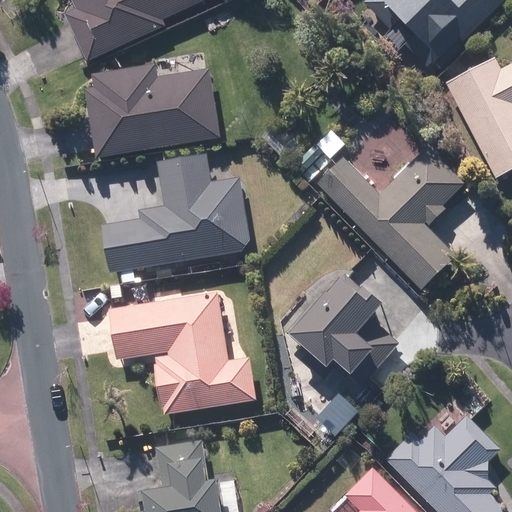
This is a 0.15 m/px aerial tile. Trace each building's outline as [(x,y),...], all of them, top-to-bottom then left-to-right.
[(219,0),(69,0),(74,10),(64,14),(79,47),(87,66),(168,30),(165,24),(220,0),(219,0)] [(511,0),(367,0),(362,5),(404,47),(435,78),(511,2),(511,0)] [(511,66),(501,72),(495,61),(445,86),(494,183),(511,174),(511,66)] [(155,68),(90,77),(91,87),(86,88),(92,132),(95,156),(102,155),(102,161),(168,151),(167,146),(219,140),(210,72),(157,79),(155,68)] [(447,213),(442,208),(464,186),(426,149),(383,192),(378,197),(343,162),(317,188),(421,292),(447,267),(446,266),(455,258),(437,240),(423,226),(426,223),(431,228),(447,213)] [(239,180),(212,182),(207,155),(156,165),(161,192),(164,209),(137,211),(138,221),(102,227),(110,275),(241,254),(240,253),(250,242),(239,180)] [(399,346),(369,321),(380,308),(340,275),(287,337),(302,350),(294,360),(322,384),(337,367),(363,388),(399,346)] [(166,358),(153,359),(157,382),(162,417),(256,403),(250,359),(229,362),(227,351),(226,345),(218,294),(108,311),(112,337),(116,363),(166,355),(166,358)] [(497,489),(485,478),(487,463),(500,449),(467,415),(444,436),(434,426),(418,441),(410,433),(384,458),(436,511),(507,511),(490,495),(497,489)] [(202,441),(153,448),(157,474),(159,489),(139,493),(141,511),(217,511),(213,482),(209,482),(202,441)] [(360,511),(414,511),(416,511),(372,468),(344,496),(360,511)]
